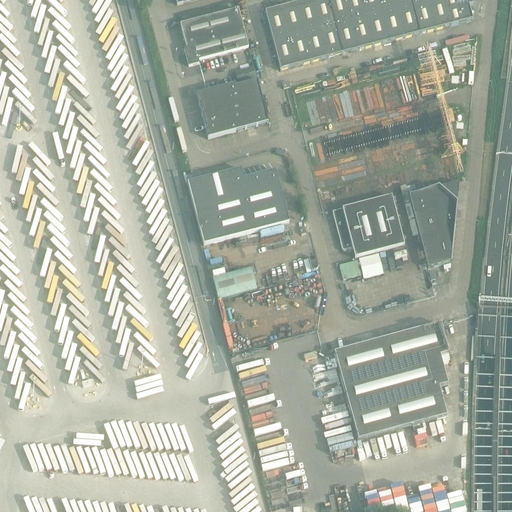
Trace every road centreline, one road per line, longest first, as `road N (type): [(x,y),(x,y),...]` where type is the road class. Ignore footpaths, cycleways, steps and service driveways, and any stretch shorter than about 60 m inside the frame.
road 1 (unclassified): [(485,29),(462,297),(340,333),(291,137)]
road 2 (motorway): [(511,118),(494,262),(484,511)]
road 3 (unclassified): [(291,137),(195,160),(155,19)]
road 4 (unclassified): [(269,81),(485,29)]
road 5 (motorway): [(511,355),(508,511)]
